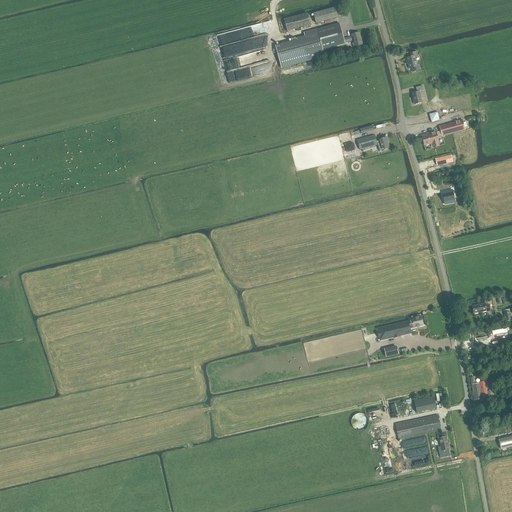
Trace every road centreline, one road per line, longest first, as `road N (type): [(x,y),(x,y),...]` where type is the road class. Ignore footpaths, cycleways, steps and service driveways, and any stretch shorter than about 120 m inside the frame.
road 1 (track): [(133,387),(190,374),(197,345),(422,259),(511,238)]
road 2 (unclassified): [(376,0),(438,255)]
road 3 (unclassified): [(487,511),(438,255)]
road 4 (track): [(390,422),(371,425),(382,478),(231,511)]
